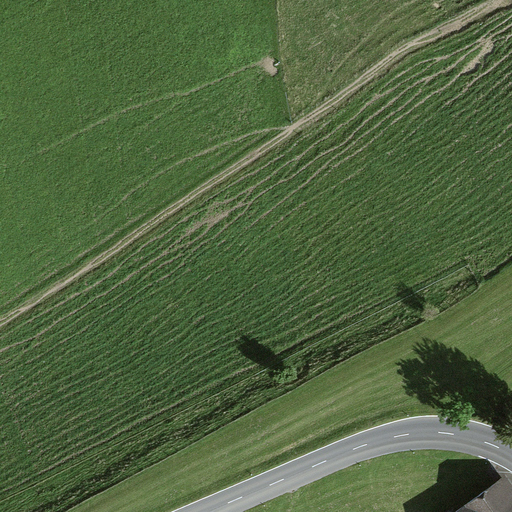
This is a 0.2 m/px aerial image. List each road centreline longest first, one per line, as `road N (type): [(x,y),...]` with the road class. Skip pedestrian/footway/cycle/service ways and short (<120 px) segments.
road 1 (track): [(497,0),(397,46),(329,105),(0,318)]
road 2 (tertiary): [(511,454),(445,432),(410,433),(375,440),(208,511)]
